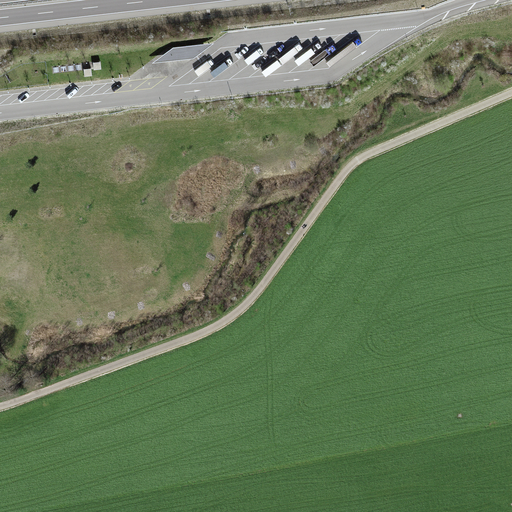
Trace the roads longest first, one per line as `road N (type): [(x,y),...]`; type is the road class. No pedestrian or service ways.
road 1 (track): [(0,406),(222,322),(254,295),(354,162),(511,92)]
road 2 (motorway): [(0,17),(157,0)]
